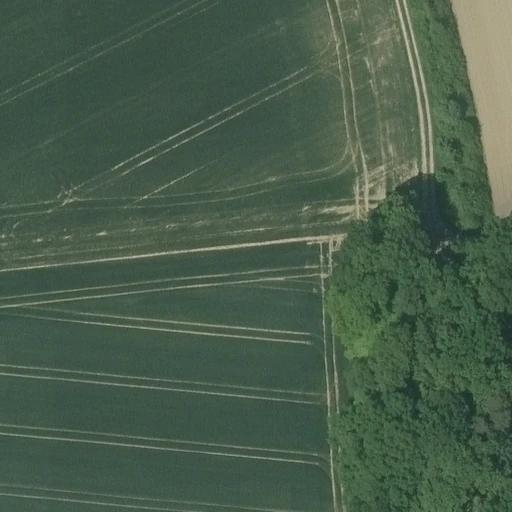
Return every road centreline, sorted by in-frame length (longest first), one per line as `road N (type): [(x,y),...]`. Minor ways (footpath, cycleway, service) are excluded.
road 1 (track): [(398,0),(429,126),(440,250),(511,242)]
road 2 (track): [(421,511),(440,250)]
